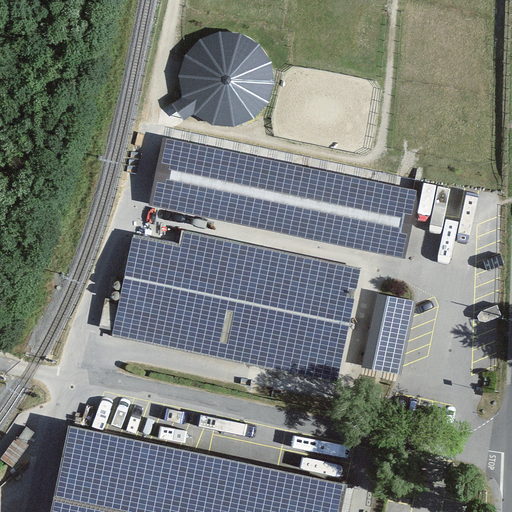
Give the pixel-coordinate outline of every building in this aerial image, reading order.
[(234,119),(247,112),(258,101),(264,87),(266,73),(262,58),(255,45),(244,35),(230,29),(214,28),(198,32),(185,41),(176,55),(171,70),(172,86),(179,101),(190,113),(205,120),(219,122),(234,119)] [(412,184),(161,136),(148,201),(400,250),(412,184)] [(179,242),(132,233),(111,337),(341,383),(364,265),(182,228),(179,242)] [(401,370),(417,299),(381,290),(364,361),(401,370)] [(334,511),(341,478),(283,467),(79,429),(62,511),(334,511)]
